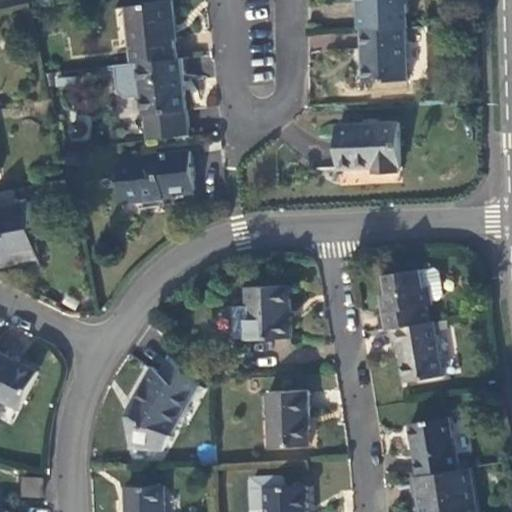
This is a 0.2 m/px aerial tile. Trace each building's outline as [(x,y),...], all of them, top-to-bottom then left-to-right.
[(126,5),(132,61),(175,56),(173,36),(169,36),(168,23),(173,22),(170,0),(148,0),(147,2),(126,5)] [(363,0),(363,1),(365,26),(386,25),(385,10),(389,10),(388,0),(363,0)] [(385,10),(386,25),(408,24),(412,24),(410,0),(388,0),(389,10),(385,10)] [(411,76),(408,24),(386,25),(365,26),(366,55),(367,78),(411,76)] [(132,61),(117,62),(120,87),(128,93),(141,92),(143,111),(146,110),(150,137),(192,133),(183,55),(175,56),(132,61)] [(401,121),(342,123),(343,144),(344,166),(378,164),(378,170),(403,169),(401,121)] [(197,184),(192,148),(158,152),(159,155),(120,159),(125,200),(164,195),(165,203),(198,199),(197,184)] [(29,204),(0,209),(0,267),(2,269),(19,265),(17,256),(39,251),(29,204)] [(41,260),(39,251),(17,256),(19,265),(41,260)] [(382,312),(385,330),(393,328),(432,322),(429,305),(434,304),(434,300),(442,299),(446,294),(442,271),(437,267),(423,269),(384,276),(387,293),(390,311),(382,312)] [(292,311),(291,287),(249,289),(252,340),(293,339),(292,311)] [(446,376),(437,321),(432,322),(393,328),(396,346),(402,345),(404,357),(408,382),(446,376)] [(22,358),(0,346),(0,397),(23,409),(44,369),(22,358)] [(195,397),(202,385),(173,358),(165,372),(161,371),(154,368),(145,385),(134,404),(139,408),(133,418),(133,445),(157,445),(165,450),(181,422),(176,419),(176,416),(189,394),(195,397)] [(311,391),(270,393),(273,446),(313,445),(312,417),(311,391)] [(181,422),(195,397),(189,394),(176,416),(176,419),(181,422)] [(128,415),(133,418),(139,408),(134,404),(128,415)] [(416,441),(422,475),(460,469),(452,418),(413,425),(416,441)] [(480,511),(473,466),(460,469),(422,475),(418,476),(422,496),(425,496),(427,511),(480,511)] [(42,480),(25,478),(24,495),(41,496),(42,480)] [(268,486),(269,511),(310,511),(311,509),(310,484),(268,486)] [(130,509),(129,511),(169,511),(169,487),(129,488),(130,509)]
